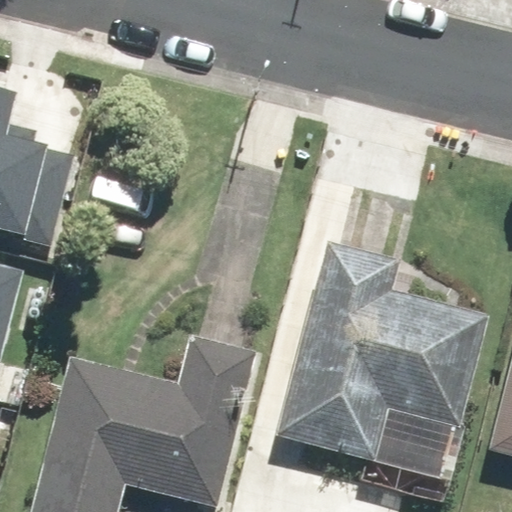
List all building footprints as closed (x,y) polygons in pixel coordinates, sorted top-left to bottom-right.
[(0,230),(22,236),(46,143),(5,132),(14,96),(0,92),(0,230)] [(0,319),(15,256),(0,252),(0,319)] [(303,270),(264,439),(425,476),(464,306),(303,270)] [(511,331),(510,330),(479,450),(511,458),(511,331)] [(176,340),(166,392),(140,386),(141,381),(59,362),(22,511),(109,511),(116,488),(209,510),(228,431),(231,432),(246,354),(176,340)]
